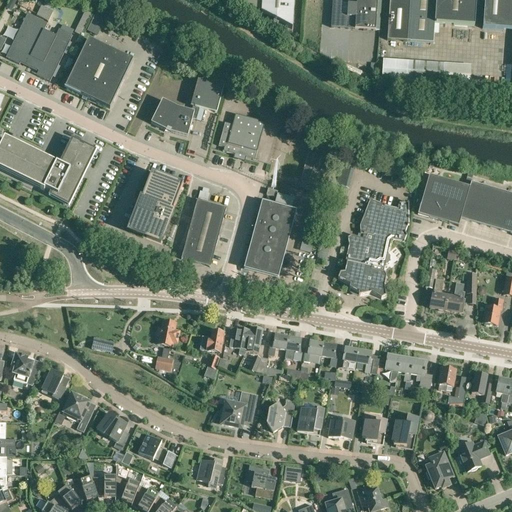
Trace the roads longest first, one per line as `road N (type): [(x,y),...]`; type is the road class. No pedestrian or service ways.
road 1 (residential): [(0,342),(46,353),(104,397),(200,444),(397,464),(411,476),(421,509)]
road 2 (unclassified): [(222,304),(246,207),(234,181),(0,81)]
road 3 (tertiary): [(222,304),(80,292),(77,264),(65,247),(0,214)]
road 4 (tertiary): [(408,336),(222,304)]
road 5 (unclassified): [(511,256),(443,236),(423,243),(408,336)]
road 6 (unknown): [(306,318),(371,169)]
